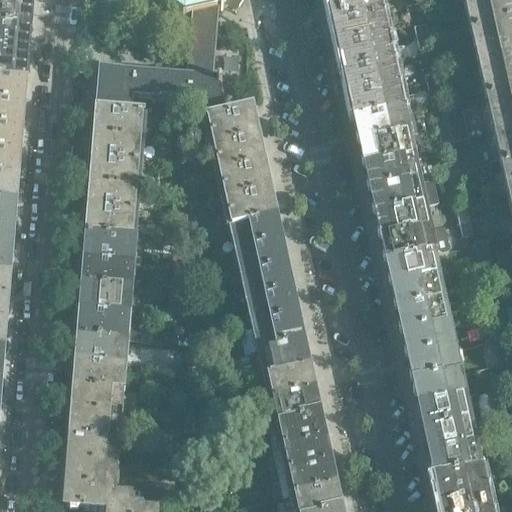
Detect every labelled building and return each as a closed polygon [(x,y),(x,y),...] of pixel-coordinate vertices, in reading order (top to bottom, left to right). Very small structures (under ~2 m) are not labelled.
[(31,3),(14,2),(2,1),(0,0),(0,54),(26,57),(31,3)] [(212,81),(215,39),(218,11),(220,14),(223,12),(222,10),(227,2),(238,9),(243,0),(150,0),(151,1),(152,0),(153,0),(182,18),(181,20),(184,21),(183,30),(181,56),(179,79),(171,78),(168,70),(164,70),(160,71),(159,77),(133,75),(128,74),(123,74),(101,72),(97,116),(130,119),(132,99),(203,105),(205,115),(224,111),(220,96),(219,88),(221,88),(220,81),(217,82),(212,81)] [(379,21),(374,0),(361,0),(329,7),(331,18),(329,21),(331,28),(334,29),(334,31),(379,21)] [(511,4),(511,0),(479,0),(463,4),(466,16),(470,15),(474,36),(511,27),(511,4)] [(384,45),(379,21),(334,31),(336,42),(334,44),(336,52),(339,53),(339,55),(384,45)] [(511,62),(511,27),(474,36),(479,57),(475,58),(478,70),(511,62)] [(427,35),(425,28),(414,30),(416,38),(427,35)] [(429,43),(427,35),(416,38),(417,46),(429,43)] [(390,69),(384,45),(339,55),(342,66),(340,68),(341,75),(344,77),(345,79),(390,69)] [(0,81),(24,83),(24,82),(25,70),(26,57),(0,54),(0,81)] [(511,97),(511,62),(478,70),(480,82),(484,81),(489,102),(511,97)] [(395,93),(390,69),(345,79),(347,89),(345,92),(347,99),(350,101),(350,103),(395,93)] [(437,83),(437,79),(436,75),(424,78),(426,86),(437,83)] [(0,105),(22,108),(22,106),(23,93),(24,83),(0,81),(0,105)] [(439,91),(437,83),(426,86),(428,93),(439,91)] [(400,116),(395,93),(350,103),(352,113),(350,116),(352,123),(355,125),(355,126),(400,116)] [(511,132),(511,97),(489,102),(494,123),(490,124),(492,136),(511,132)] [(0,130),(20,132),(20,130),(21,118),(22,108),(0,105),(0,130)] [(468,142),(460,109),(444,112),(445,119),(448,131),(451,142),(451,145),(468,142)] [(411,114),(400,116),(355,126),(358,137),(356,140),(357,147),(360,148),(361,150),(406,140),(415,138),(417,138),(411,114)] [(258,138),(256,129),(253,128),(250,115),(226,120),(207,124),(213,152),(256,142),(255,140),(258,138)] [(97,116),(96,128),(95,139),(95,141),(139,145),(141,120),(130,119),(97,116)] [(448,131),(445,119),(436,121),(438,133),(448,131)] [(180,137),(180,123),(167,122),(168,138),(180,137)] [(0,154),(18,156),(18,154),(19,142),(20,132),(0,130),(0,154)] [(451,142),(448,131),(438,133),(441,145),(451,142)] [(511,132),(492,136),(495,149),(499,148),(504,169),(511,166),(511,132)] [(181,150),(180,137),(168,138),(169,147),(169,151),(181,150)] [(415,138),(406,140),(361,150),(363,161),(361,163),(362,171),(365,172),(366,174),(411,164),(420,162),(415,138)] [(95,141),(95,144),(94,155),(93,165),(137,169),(139,145),(95,141)] [(263,164),(262,156),(259,155),(256,142),(213,152),(219,179),(262,169),(261,167),(263,164)] [(182,158),(181,150),(169,151),(170,164),(182,163),(182,158)] [(0,179),(16,181),(16,179),(17,166),(18,156),(0,154),(0,179)] [(183,176),(182,163),(170,164),(171,172),(171,177),(183,176)] [(416,188),(411,164),(366,174),(368,185),(366,187),(368,194),(371,196),(371,198),(416,188)] [(93,165),(92,177),(91,188),(91,190),(135,193),(137,169),(93,165)] [(459,178),(456,167),(446,169),(449,180),(459,178)] [(269,191),(268,183),(265,182),(262,169),(219,179),(225,205),(268,196),(267,194),(269,191)] [(184,186),(183,176),(171,177),(172,190),(184,189),(184,186)] [(461,190),(459,179),(459,178),(449,180),(452,192),(461,190)] [(0,203),(14,205),(14,203),(15,191),(16,181),(0,179),(0,203)] [(432,184),(416,188),(371,198),(373,208),(371,211),(373,218),(376,220),(376,222),(421,212),(437,208),(432,184)] [(185,203),(184,189),(172,190),(172,196),(173,203),(185,203)] [(91,190),(91,192),(90,203),(89,214),(133,218),(135,193),(91,190)] [(275,218),(273,210),(271,208),(268,196),(225,205),(231,232),(232,232),(274,223),(273,220),(275,218)] [(0,228),(12,229),(12,227),(13,215),(14,205),(0,203),(0,228)] [(186,214),(185,203),(173,203),(174,217),(186,216),(186,214)] [(481,210),(467,213),(469,223),(484,219),(481,210)] [(427,235),(421,212),(376,222),(379,232),(377,235),(378,242),(381,243),(382,245),(427,235)] [(89,214),(88,225),(87,236),(87,239),(131,242),(133,218),(89,214)] [(469,226),(467,215),(457,217),(460,228),(469,226)] [(187,229),(186,216),(174,217),(174,221),(174,230),(187,229)] [(281,243),(279,236),(276,234),(274,223),(232,232),(238,257),(279,247),(279,246),(281,243)] [(472,238),(469,226),(460,228),(462,240),(472,238)] [(0,252),(10,254),(10,252),(11,239),(12,229),(0,228),(0,252)] [(187,242),(187,229),(174,230),(176,246),(182,246),(182,243),(187,242)] [(442,232),(427,235),(382,245),(384,256),(382,259),(384,266),(387,267),(387,269),(430,260),(447,256),(442,232)] [(87,239),(87,241),(86,252),(85,264),(130,268),(132,242),(131,242),(87,239)] [(493,276),(485,242),(474,245),(475,249),(478,266),(480,274),(481,278),(493,276)] [(286,268),(285,260),(282,259),(279,247),(238,257),(243,281),(285,272),(284,270),(286,268)] [(194,266),(193,251),(182,252),(183,261),(183,267),(194,266)] [(0,277),(8,278),(8,276),(9,264),(10,254),(0,252),(0,277)] [(435,284),(430,260),(387,269),(389,280),(387,282),(389,289),(392,291),(392,293),(435,284)] [(183,271),(183,267),(183,261),(173,261),(174,272),(183,271)] [(128,293),(130,268),(85,264),(83,290),(128,293)] [(195,282),(194,266),(183,267),(183,271),(184,281),(184,282),(195,282)] [(480,274),(478,266),(467,268),(469,276),(480,274)] [(184,281),(183,271),(174,272),(175,281),(184,281)] [(292,292),(290,285),(287,284),(285,272),(243,281),(249,306),(290,297),(290,295),(292,292)] [(482,281),(481,278),(480,274),(469,276),(470,284),(482,281)] [(500,309),(493,276),(481,278),(482,281),(485,297),(488,311),(500,309)] [(0,301),(6,302),(6,300),(7,288),(8,278),(0,277),(0,301)] [(441,307),(435,284),(392,293),(395,304),(393,306),(394,313),(397,314),(398,317),(441,307)] [(126,319),(128,293),(83,290),(81,315),(126,319)] [(297,317),(296,310),(293,308),(290,297),(249,306),(254,331),(296,322),(295,320),(297,317)] [(197,318),(196,302),(186,303),(186,312),(187,319),(197,318)] [(446,331),(441,307),(398,317),(400,327),(398,330),(400,337),(403,339),(403,341),(446,331)] [(187,322),(187,319),(186,312),(177,313),(177,323),(187,322)] [(491,321),(489,313),(477,316),(479,324),(491,321)] [(124,344),(126,319),(81,315),(80,327),(77,329),(76,336),(79,338),(79,341),(124,344)] [(198,333),(197,318),(187,319),(187,322),(188,332),(188,334),(198,333)] [(492,329),(491,321),(479,324),(481,332),(492,329)] [(188,332),(187,322),(177,323),(178,333),(188,332)] [(303,342),(301,335),(298,333),(296,322),(254,331),(260,356),(301,347),(301,345),(303,342)] [(251,331),(242,333),(247,355),(256,353),(251,331)] [(451,355),(446,331),(403,341),(405,351),(403,354),(405,361),(408,362),(408,365),(451,355)] [(122,370),(124,344),(79,341),(78,343),(76,345),(75,352),(78,355),(77,366),(122,370)] [(511,375),(511,361),(508,342),(496,345),(500,361),(501,369),(503,377),(503,378),(511,375)] [(308,367),(307,360),(304,358),(301,347),(260,356),(265,381),(266,381),(307,372),(306,370),(308,367)] [(201,369),(200,354),(189,354),(190,364),(190,370),(201,369)] [(457,379),(451,355),(408,365),(411,375),(409,378),(410,385),(413,386),(414,388),(457,379)] [(190,370),(190,364),(180,365),(181,375),(190,374),(190,370)] [(120,396),(122,370),(77,366),(74,392),(119,395),(119,396),(120,396)] [(201,371),(201,369),(190,370),(190,374),(191,384),(191,385),(202,384),(201,371)] [(314,391),(312,384),(309,383),(307,372),(266,381),(271,405),(312,395),(312,393),(314,391)] [(191,384),(190,374),(181,375),(182,385),(191,384)] [(462,403),(457,379),(414,388),(414,390),(412,393),(414,400),(416,401),(419,412),(462,403)] [(121,445),(125,396),(120,396),(119,396),(119,395),(74,392),(72,427),(69,429),(68,436),(71,438),(71,440),(115,444),(116,444),(121,445)] [(319,415),(318,408),(315,407),(312,395),(271,405),(261,407),(266,431),(276,428),(317,420),(317,417),(319,415)] [(491,396),(475,400),(480,424),(497,420),(491,396)] [(205,408),(204,398),(192,399),(192,401),(193,409),(205,408)] [(467,426),(462,403),(419,412),(424,436),(467,426)] [(194,422),(193,410),(184,410),(183,422),(185,422),(194,423),(194,422)] [(323,443),(320,432),(323,429),(321,423),(318,421),(317,420),(276,428),(282,452),(323,443)] [(194,435),(194,423),(185,422),(184,435),(195,436),(194,435)] [(472,450),(467,426),(424,436),(429,460),(472,450)] [(207,444),(206,434),(194,435),(195,436),(195,445),(207,444)] [(111,493),(111,492),(113,470),(115,444),(71,440),(70,442),(68,444),(67,452),(69,454),(67,489),(111,493)] [(328,467),(323,443),(282,452),(287,476),(328,467)] [(208,454),(207,444),(195,445),(196,451),(196,454),(208,454)] [(478,474),(472,450),(429,460),(432,470),(430,473),(431,480),(434,481),(435,484),(478,474)] [(197,478),(197,471),(197,465),(187,465),(186,477),(188,477),(197,478)] [(333,491),(328,467),(287,476),(292,500),(333,491)] [(483,498),(478,474),(435,484),(435,486),(433,488),(435,495),(438,497),(440,507),(483,498)] [(198,491),(198,484),(197,478),(188,477),(187,490),(198,491)] [(211,493),(210,483),(198,484),(198,491),(199,494),(211,493)] [(153,511),(154,511),(137,510),(138,494),(128,493),(128,497),(116,496),(116,492),(111,492),(111,493),(67,489),(65,511),(81,511),(153,511)] [(338,511),(340,510),(339,504),(336,502),(333,491),(292,500),(294,511),(338,511)] [(211,503),(211,493),(199,494),(199,498),(199,503),(199,504),(211,503)] [(485,511),(483,498),(440,507),(440,511),(485,511)] [(199,511),(199,504),(199,503),(190,502),(189,511),(199,511)]
